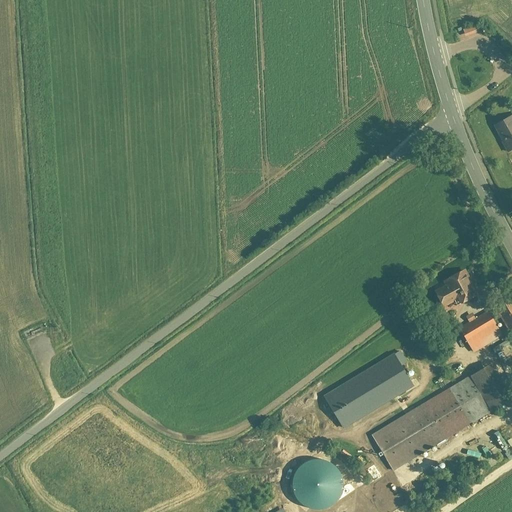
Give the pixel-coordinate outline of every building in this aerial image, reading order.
[(474,35),(472,30),(461,34),(464,39),(474,35)] [(511,119),(492,130),(507,157),(511,154),(511,119)] [(432,295),(441,313),(453,307),(455,311),(461,308),(478,299),(465,273),(442,285),(444,289),(432,295)] [(511,303),(497,312),(511,338),(511,303)] [(473,357),(502,340),(488,315),(458,333),(473,357)] [(393,354),(323,396),(342,427),(412,386),(393,354)] [(488,368),(369,439),(391,474),(510,403),(488,368)]
